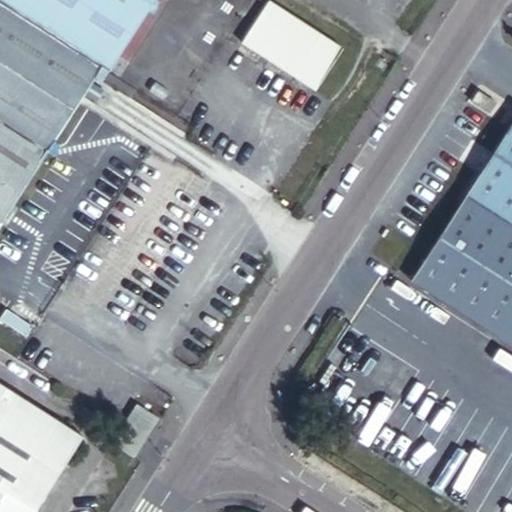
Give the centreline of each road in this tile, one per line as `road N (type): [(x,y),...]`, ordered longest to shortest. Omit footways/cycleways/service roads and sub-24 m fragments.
road 1 (unclassified): [(207,434),(480,0)]
road 2 (unknown): [(221,412),(0,277)]
road 3 (unknown): [(324,248),(511,369)]
road 4 (unclassified): [(207,434),(328,511)]
